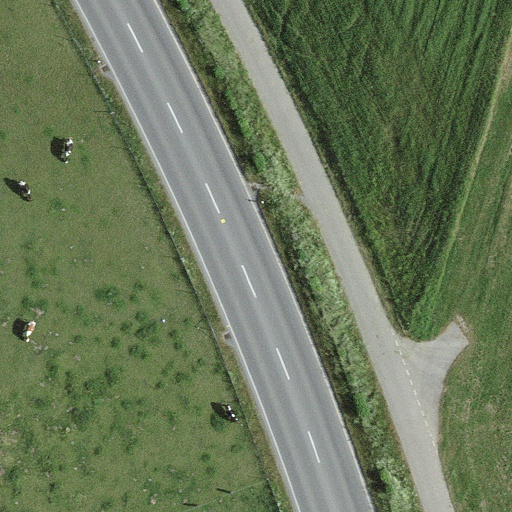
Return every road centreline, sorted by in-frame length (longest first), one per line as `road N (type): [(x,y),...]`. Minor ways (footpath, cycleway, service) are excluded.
road 1 (tertiary): [(341,511),(208,186),(114,0)]
road 2 (unclassified): [(442,511),(408,395),(224,0)]
road 3 (track): [(408,395),(461,331),(511,136)]
